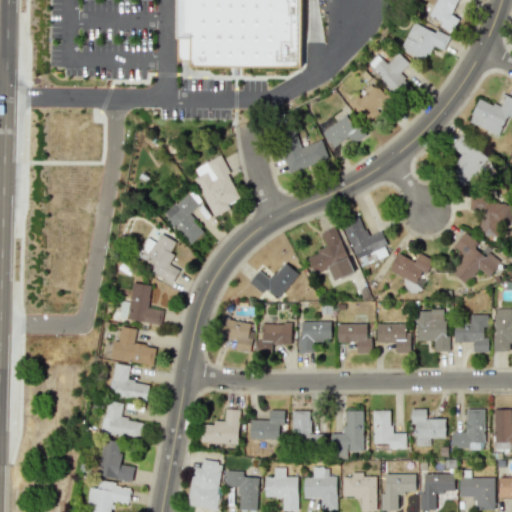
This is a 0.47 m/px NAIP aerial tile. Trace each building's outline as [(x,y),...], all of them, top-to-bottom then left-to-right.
[(177,0),(177,38),(190,38),(190,51),(179,51),(179,60),(190,60),(190,65),(298,65),(298,0),(177,0)] [(441,20),(439,26),(452,31),(460,11),(453,9),(456,0),(435,0),(430,16),(441,20)] [(400,50),(425,59),(431,45),(443,50),(449,36),(411,22),(400,50)] [(386,63),(377,54),(367,64),(395,93),(408,81),(399,72),(408,64),(398,52),(386,63)] [(348,103),(368,124),(391,102),(371,81),(348,103)] [(478,98),(468,121),(498,135),(506,115),(511,118),(511,117),(511,98),(505,95),(499,107),(478,98)] [(320,129),(333,148),(348,137),(353,144),(365,135),(346,110),(320,129)] [(301,146),(294,128),(277,135),(291,172),(328,159),(321,139),(301,146)] [(460,155),(453,162),(457,166),(450,174),(462,185),(488,159),(462,134),(451,146),(460,155)] [(212,216),(231,208),(228,203),(240,198),(220,155),(194,167),(198,176),(194,177),(212,216)] [(190,244),(204,231),(188,214),(198,204),(187,192),(162,214),(190,244)] [(469,211),(479,212),(478,235),(500,236),(501,222),(510,222),(511,203),(489,202),(489,195),(469,194),(469,211)] [(359,266),(388,255),(379,231),(366,236),(358,216),(342,223),(359,266)] [(353,272),(335,226),(320,232),(326,248),(306,256),(313,274),(328,268),(333,280),(353,272)] [(452,247),(463,254),(450,272),(466,283),(476,267),(489,276),(501,258),(463,232),(452,247)] [(175,241),(160,233),(155,242),(147,237),(134,261),(172,281),(178,269),(168,264),(173,254),(169,252),(175,241)] [(414,261),(396,253),(388,271),(416,282),(421,271),(427,274),(433,259),(418,253),(414,261)] [(265,296),(268,292),(277,299),(298,273),(283,261),(269,279),(258,270),(247,282),(265,296)] [(160,324),(162,309),(147,307),(150,284),(131,282),(129,302),(121,300),(118,318),(160,324)] [(493,351),(510,350),(510,340),(511,339),(511,307),(493,308),(493,351)] [(416,341),(433,340),(434,351),(447,350),(446,309),(415,310),(416,341)] [(487,351),(487,314),(469,314),(469,323),(453,323),(454,342),(472,341),(472,352),(487,351)] [(235,346),(249,349),(252,338),(248,337),(251,321),(222,315),(218,336),(236,339),(235,346)] [(298,321),(299,352),(314,352),(314,340),(330,339),(330,321),(298,321)] [(290,345),(291,323),(258,322),(257,351),(271,352),(271,345),(290,345)] [(366,323),(336,324),(336,342),(355,342),(355,353),(371,353),(371,337),(366,337),(366,323)] [(375,342),(394,342),(394,352),(409,352),(410,332),(404,332),(404,323),(376,323),(375,342)] [(110,359),(153,364),(155,346),(134,343),(136,328),(120,326),(118,341),(112,340),(110,359)] [(148,383),(127,380),(129,365),(112,363),(108,394),(146,399),(148,383)] [(122,402),(105,400),(101,432),(139,438),(141,421),(120,418),(122,402)] [(444,418),(426,418),(425,408),(410,408),(410,423),(415,423),(415,445),(430,445),(430,437),(445,437),(444,418)] [(483,408),(465,409),(466,431),(451,432),(451,448),(484,448),(483,408)] [(511,447),(511,431),(511,432),(511,408),(493,408),(494,448),(511,447)] [(200,442),(238,443),(239,409),(224,409),(224,420),(213,420),(213,424),(201,423),(200,442)] [(284,409),(268,409),(268,419),(249,419),(249,438),(278,439),(279,424),(283,424),(284,409)] [(309,410),(291,411),(292,442),(324,441),(323,433),(310,434),(309,410)] [(330,432),(331,457),(345,456),(345,451),(363,451),(362,410),(344,410),(344,432),(330,432)] [(372,443),(388,443),(388,448),(405,448),(405,432),(390,432),(390,410),(372,410),(372,443)] [(131,481),(134,466),(119,464),(123,443),(103,439),(96,475),(131,481)] [(187,505),(216,509),(223,461),(202,458),(200,467),(192,466),(187,505)] [(297,476),(285,476),(285,467),(273,467),(273,476),(264,477),(264,497),(282,497),(282,511),(298,510),(297,476)] [(336,509),(336,476),(328,476),(328,467),(312,467),(312,477),(303,477),(303,497),(321,497),(321,509),(336,509)] [(257,510),(258,477),(243,476),(243,470),(225,470),(224,486),(238,486),(238,510),(257,510)] [(376,510),(375,476),(362,476),(362,472),(350,472),(350,476),(342,477),(342,497),(360,497),(360,510),(376,510)] [(419,509),(434,509),(434,492),(454,491),(453,472),(423,473),(423,491),(419,492),(419,509)] [(415,474),(384,473),(384,493),(380,493),(379,509),(396,510),(397,492),(414,493),(415,474)] [(511,476),(497,477),(498,498),(511,497),(511,476)] [(494,477),(459,477),(458,496),(473,496),(473,509),(493,509),(494,477)] [(128,503),(130,486),(97,482),(96,488),(90,487),(86,511),(110,511),(112,501),(128,503)]
